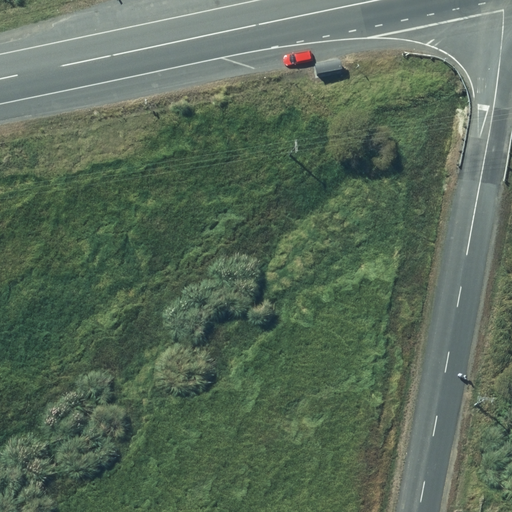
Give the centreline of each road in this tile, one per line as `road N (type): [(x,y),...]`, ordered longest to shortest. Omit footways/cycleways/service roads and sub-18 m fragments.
road 1 (unclassified): [(418,511),(495,99),(500,0)]
road 2 (primary): [(385,0),(0,77)]
